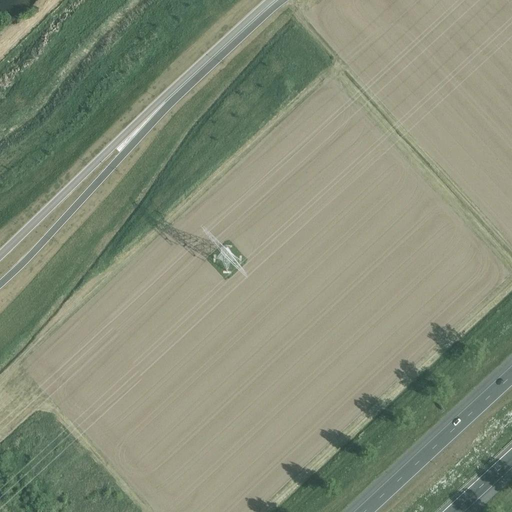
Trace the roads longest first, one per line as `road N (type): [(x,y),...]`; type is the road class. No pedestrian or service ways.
road 1 (tertiary): [(0,283),(148,119)]
road 2 (tertiary): [(148,119),(0,254)]
road 3 (motorway): [(511,376),(364,511)]
road 4 (tertiary): [(275,0),(148,119)]
